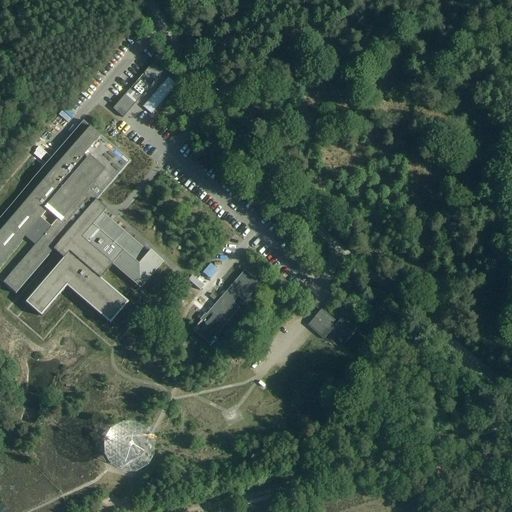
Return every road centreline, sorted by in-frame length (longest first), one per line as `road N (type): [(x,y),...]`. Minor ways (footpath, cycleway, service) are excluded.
road 1 (unclassified): [(148,0),(271,186),(396,295)]
road 2 (track): [(511,417),(223,503)]
road 3 (track): [(511,388),(396,295)]
